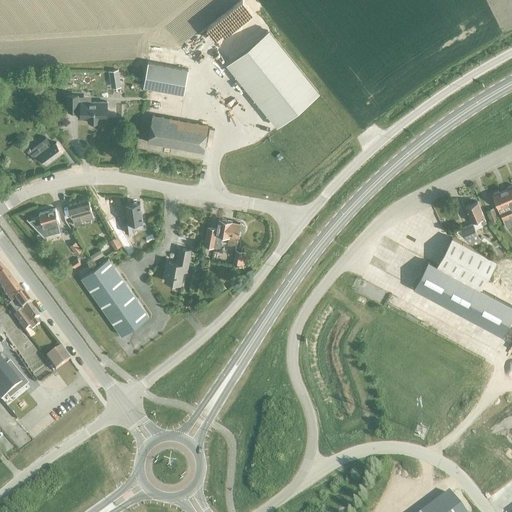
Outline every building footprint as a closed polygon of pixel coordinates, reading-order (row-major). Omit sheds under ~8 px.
[(226,64),(277,126),(319,92),(268,29),(226,64)] [(184,94),(188,70),(148,63),(143,86),(184,94)] [(109,80),(119,78),(118,70),(108,72),(109,80)] [(106,118),(106,102),(77,101),(78,95),(68,95),(68,110),(77,110),(80,110),(80,118),(88,118),(88,121),(99,121),(99,118),(106,118)] [(202,151),(206,125),(152,115),(148,141),(202,151)] [(46,137),(28,151),(35,160),(40,156),(46,164),(62,152),(55,143),(52,145),(46,137)] [(511,210),(504,191),(500,193),(499,191),(494,193),(495,195),(492,196),(505,227),(511,224),(511,210)] [(87,199),(68,205),(73,224),(81,222),(81,221),(92,218),(90,211),(91,211),(87,199)] [(127,223),(123,223),(124,233),(132,232),(134,232),(133,222),(142,221),(139,203),(137,203),(136,201),(132,202),(131,204),(125,205),(127,223)] [(472,222),(480,218),(482,224),(486,223),(477,201),(465,206),(472,222)] [(39,217),(29,220),(44,236),(60,231),(57,223),(59,223),(54,208),(38,213),(39,217)] [(491,222),(498,219),(493,208),(486,211),(491,222)] [(207,225),(207,227),(204,245),(219,248),(222,235),(228,236),(227,242),(236,244),(238,235),(239,234),(242,233),(243,230),(244,228),(243,225),(241,223),(239,223),(239,224),(231,223),(232,221),(226,220),(224,218),(222,218),(220,219),(218,219),(217,227),(207,225)] [(473,242),(479,239),(473,224),(462,228),(467,239),(471,237),(473,242)] [(120,242),(126,239),(117,225),(112,229),(120,242)] [(110,241),(115,250),(120,246),(115,237),(110,241)] [(452,237),(437,265),(481,289),(481,288),(496,261),(452,237)] [(75,254),(80,251),(74,243),(69,246),(75,254)] [(187,271),(191,250),(179,247),(176,263),(168,261),(164,281),(180,284),(183,271),(187,271)] [(100,250),(90,256),(93,261),(103,255),(100,250)] [(246,252),(235,250),(232,265),(243,267),(246,252)] [(72,268),(79,263),(76,258),(69,263),(72,268)] [(120,335),(147,316),(107,258),(80,277),(120,335)] [(440,301),(454,275),(428,260),(414,287),(440,301)] [(6,272),(0,276),(0,287),(4,293),(4,294),(10,302),(5,305),(6,308),(9,306),(23,296),(6,272)] [(467,315),(481,289),(454,275),(440,301),(467,315)] [(221,281),(218,286),(223,290),(227,285),(221,281)] [(511,317),(511,305),(481,289),(467,315),(502,335),(511,317)] [(23,296),(9,306),(15,316),(30,305),(23,296)] [(30,305),(15,316),(14,317),(25,332),(30,328),(32,331),(40,325),(36,320),(39,318),(30,305)] [(53,370),(67,360),(58,348),(45,358),(53,370)] [(0,400),(0,401),(20,385),(0,360),(0,400)] [(462,511),(449,494),(424,511),(462,511)]
